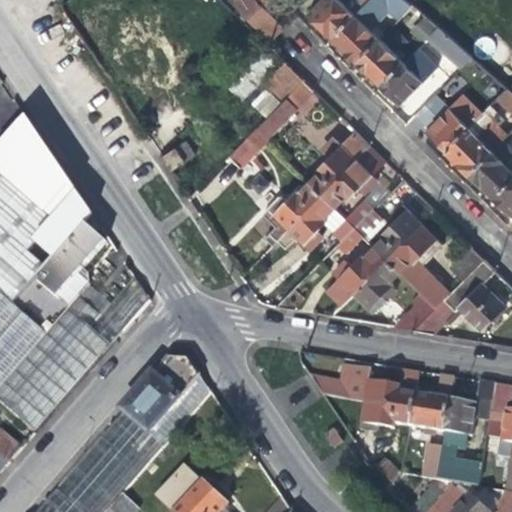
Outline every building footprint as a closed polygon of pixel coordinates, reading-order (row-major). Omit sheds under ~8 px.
[(229,0),(229,1),(247,19),(260,6),(253,0),(229,0)] [(321,0),(307,15),(330,39),(369,0),(357,0),(356,2),(353,0),(321,0)] [(400,18),(403,15),(413,5),(408,0),(407,0),(369,0),(330,39),(354,63),(379,38),(367,28),(389,8),(400,18)] [(403,15),(428,38),(439,28),(413,5),(403,15)] [(281,28),(260,6),(247,19),(269,41),(281,28)] [(427,39),(461,69),(472,58),(439,28),(428,38),(427,39)] [(265,45),(255,34),(239,51),(249,62),(265,45)] [(354,63),(378,88),(403,63),(379,38),(354,63)] [(411,56),(403,63),(378,88),(397,107),(423,83),(420,80),(428,73),(411,56)] [(469,76),(496,100),(508,89),(472,58),(461,69),(426,103),(417,113),(430,128),(425,133),(431,139),(444,152),(468,129),(465,125),(472,117),(459,104),(454,110),(444,100),(469,76)] [(268,81),(286,100),(303,82),(284,63),(268,81)] [(283,123),(314,94),(303,82),(286,100),(273,113),(283,123)] [(496,100),(511,114),(511,92),(508,89),(496,100)] [(486,110),(468,129),(444,152),(456,165),(468,176),(504,140),(509,135),(486,110)] [(70,191),(28,131),(0,168),(0,184),(50,227),(78,202),(70,191)] [(268,143),(255,131),(229,158),(241,170),(268,143)] [(320,172),(308,183),(321,196),(368,148),(354,133),(341,146),(336,142),(324,154),(328,158),(317,169),(320,172)] [(511,180),(511,148),(504,140),(468,176),(478,186),(492,201),(511,180)] [(180,145),(160,158),(169,173),(184,163),(181,157),(185,155),(180,145)] [(369,175),(383,162),(368,148),(321,196),(333,208),(345,197),(347,199),(358,188),(363,193),(375,181),(369,175)] [(511,180),(492,201),(508,217),(511,221),(511,180)] [(272,247),(276,243),(321,196),(308,183),(296,196),(293,193),(282,204),(277,199),(260,217),(264,222),(273,231),(265,240),(272,247)] [(322,220),(333,208),(321,196),(276,243),(284,251),(294,241),(299,246),(305,252),(318,239),(313,235),(325,223),(322,220)] [(99,225),(78,202),(55,230),(38,251),(58,270),(89,233),(96,240),(105,231),(99,225)] [(361,203),(345,220),(353,228),(369,211),(361,203)] [(385,237),(374,248),(386,261),(420,226),(401,207),(390,220),(394,224),(383,234),(385,237)] [(379,221),(369,211),(353,228),(363,238),(379,221)] [(318,265),(353,228),(345,220),(330,235),(332,238),(312,259),(318,265)] [(440,246),(420,226),(386,261),(399,273),(409,283),(420,294),(436,310),(450,295),(417,262),(424,254),(428,258),(440,246)] [(114,245),(105,231),(96,240),(89,233),(41,290),(61,306),(84,280),(100,261),(114,245)] [(338,308),(350,297),(386,261),(374,248),(364,259),(361,255),(349,266),(346,263),(339,269),(331,277),(335,282),(324,294),(338,308)] [(454,268),(465,280),(483,262),(472,251),(454,268)] [(388,283),(399,273),(386,261),(350,297),(370,317),(385,302),(381,298),(386,293),(392,287),(388,283)] [(482,287),(494,274),(483,262),(465,280),(453,292),(450,295),(436,310),(413,332),(435,336),(460,309),(468,317),(481,331),(490,322),(494,323),(503,314),(501,311),(503,308),(482,287)] [(414,309),(393,329),(413,332),(436,310),(420,294),(409,305),(414,309)] [(149,433),(199,377),(194,371),(186,359),(167,356),(121,409),(124,411),(149,433)] [(339,384),(309,378),(321,395),(364,402),(413,410),(415,395),(419,373),(401,370),(399,387),(386,384),(387,378),(370,375),(370,371),(358,369),(342,366),(339,384)] [(209,392),(199,377),(149,433),(163,446),(185,421),(209,392)] [(410,427),(444,433),(450,401),(452,389),(454,379),(441,377),(437,398),(425,396),(415,395),(413,410),(410,427)] [(474,417),(488,420),(491,407),(494,386),(478,383),(475,405),(462,403),(450,401),(444,433),(442,445),(436,478),(477,486),(477,483),(480,468),(480,466),(452,461),(454,450),(461,452),(464,436),(470,437),(474,417)] [(395,424),(410,427),(413,410),(364,402),(359,429),(379,434),(380,427),(393,430),(395,424)] [(503,409),(491,407),(488,420),(485,440),(497,441),(503,409)] [(511,488),(511,410),(506,410),(503,409),(497,441),(509,444),(507,457),(511,458),(505,488),(511,488)] [(115,421),(105,432),(145,467),(154,457),(163,446),(149,433),(124,411),(115,421)] [(324,434),(334,448),(342,442),(332,428),(324,434)] [(89,451),(71,472),(110,508),(121,494),(132,482),(145,467),(105,432),(89,451)] [(0,453),(10,462),(21,449),(9,440),(0,449),(0,453)] [(422,476),(436,478),(442,445),(428,443),(422,476)] [(382,459),(374,467),(393,485),(400,476),(382,459)] [(493,471),(480,468),(477,483),(491,485),(493,471)] [(51,495),(35,511),(114,511),(110,508),(71,472),(51,495)] [(203,484),(176,511),(219,511),(226,504),(203,484)] [(433,484),(414,504),(423,511),(431,511),(446,496),(433,484)] [(497,511),(510,511),(511,511),(511,492),(503,491),(497,511)] [(132,511),(136,508),(121,494),(110,508),(114,511),(132,511)] [(486,511),(470,495),(454,511),(486,511)] [(265,511),(291,511),(292,511),(281,496),(265,511)]
